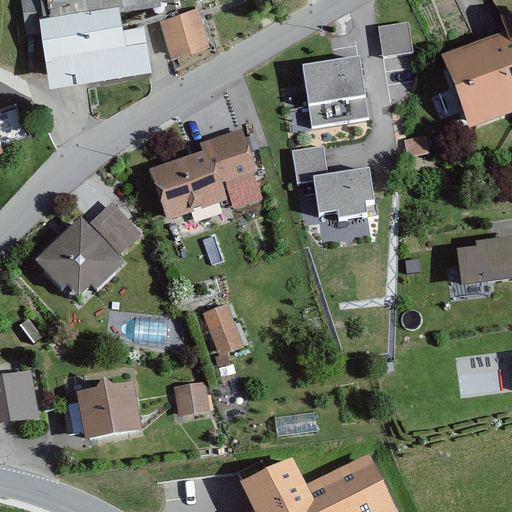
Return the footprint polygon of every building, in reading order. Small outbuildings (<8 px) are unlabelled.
[(18,0),(23,28),(38,26),(46,77),(147,62),(140,16),(119,20),(116,0),(117,0),(18,0)] [(197,4),(160,15),(171,55),(209,44),(197,4)] [(510,36),(449,58),(476,129),(511,116),(511,14),(503,18),(510,36)] [(407,23),(379,28),(384,56),(412,52),(407,23)] [(367,118),(358,60),(305,68),(314,126),(367,118)] [(204,153),(153,167),(168,220),(229,203),(227,193),(258,184),(243,131),(201,142),(204,153)] [(259,149),(254,134),(245,138),(251,152),(259,149)] [(426,136),(405,140),(409,157),(430,152),(426,136)] [(298,182),(315,180),(328,178),(323,146),(293,151),(298,182)] [(328,178),(315,180),(320,214),(339,211),(340,219),(376,214),(369,171),(328,178)] [(90,227),(83,220),(42,261),(87,304),(128,262),(120,254),(144,229),(115,201),(90,227)] [(511,242),(458,249),(462,287),(511,280),(511,242)] [(226,306),(204,315),(222,359),(244,349),(226,306)] [(30,317),(20,324),(35,345),(45,337),(30,317)] [(30,370),(0,375),(0,425),(39,418),(30,370)] [(201,379),(171,386),(179,419),(209,412),(201,379)] [(137,382),(82,392),(90,440),(146,430),(137,382)] [(81,399),(71,400),(74,430),(84,429),(81,399)] [(291,464),(243,487),(255,511),(391,511),(367,461),(304,491),(291,464)]
